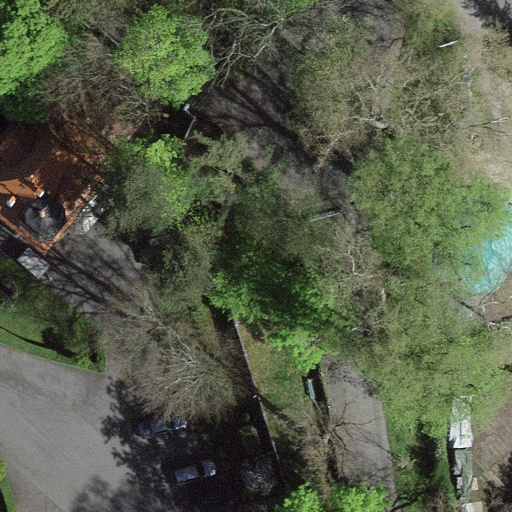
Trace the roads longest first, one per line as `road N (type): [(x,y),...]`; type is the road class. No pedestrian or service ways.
road 1 (residential): [(368,3),(320,21),(267,80),(256,114),(268,153),(282,164),(303,176),(340,174)]
road 2 (residential): [(340,174),(358,140),(368,3)]
